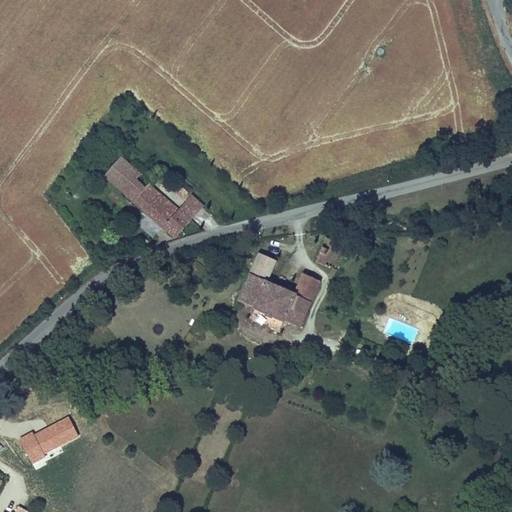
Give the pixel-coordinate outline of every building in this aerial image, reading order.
[(144,186),(148,182),(117,156),(99,178),(130,203),(144,186)] [(187,221),(177,213),(144,186),(130,203),(172,239),(187,221)] [(170,197),(177,202),(182,196),(175,191),(170,197)] [(177,213),(187,221),(199,209),(187,200),(177,213)] [(334,245),(346,250),(349,243),(337,238),(334,245)] [(316,263),(324,266),(334,245),(325,242),(316,263)] [(239,301),(301,326),(319,279),(305,273),(296,292),(263,279),(271,258),(257,253),(249,275),(239,301)] [(222,287),(222,283),(229,278),(224,273),(218,278),(215,277),(210,283),(216,289),(222,287)] [(64,454),(60,445),(77,437),(69,419),(20,441),(32,469),(64,454)]
